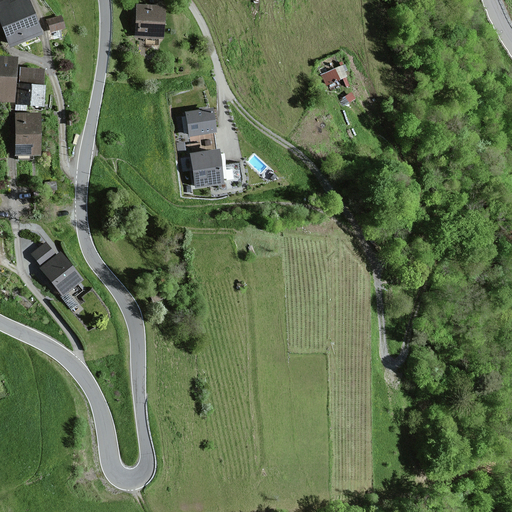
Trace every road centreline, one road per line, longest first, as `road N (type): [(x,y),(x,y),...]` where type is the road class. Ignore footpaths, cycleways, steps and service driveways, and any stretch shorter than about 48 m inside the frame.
road 1 (residential): [(74,363),(71,337),(21,273),(13,99),(16,53),(48,63),(64,158),(82,175)]
road 2 (tertiary): [(82,175),(88,248),(123,296),(137,333),(146,462),(134,480),(114,472),(99,404),(74,363)]
road 3 (track): [(426,275),(393,366),(375,270),(354,230)]
road 4 (track): [(354,230),(312,165),(222,85)]
road 5 (tertiary): [(105,0),(82,175)]
road 6 (track): [(236,231),(163,222),(102,159)]
